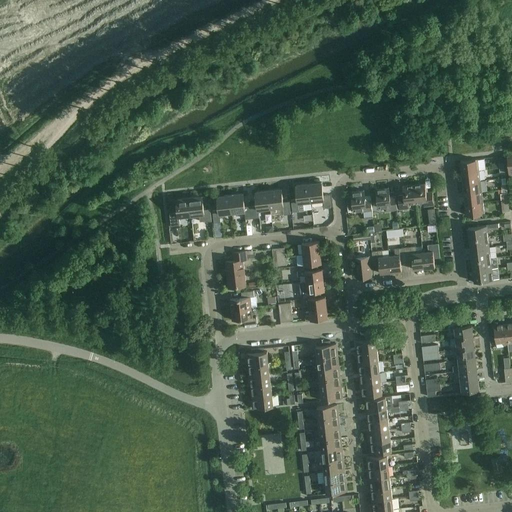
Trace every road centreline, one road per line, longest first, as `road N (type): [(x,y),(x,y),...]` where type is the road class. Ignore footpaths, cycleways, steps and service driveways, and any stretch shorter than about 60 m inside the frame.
road 1 (track): [(23,179),(108,82),(270,0)]
road 2 (residential): [(459,273),(441,168),(341,178),(334,186),(339,230)]
road 3 (unclassified): [(218,410),(101,360),(0,338)]
road 4 (residential): [(434,511),(408,311)]
road 5 (residential): [(363,511),(343,325)]
road 6 (residential): [(339,230),(205,245)]
road 7 (residential): [(343,325),(217,337)]
